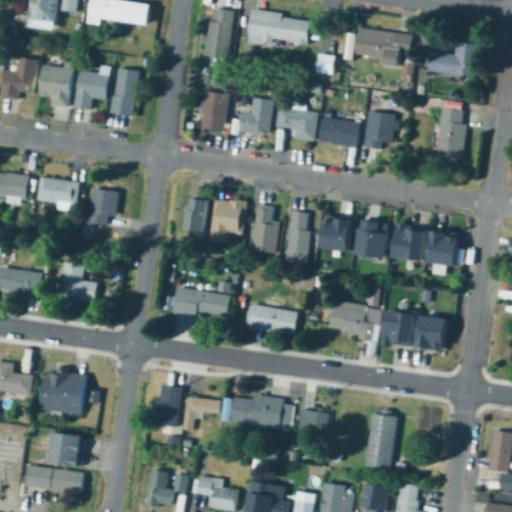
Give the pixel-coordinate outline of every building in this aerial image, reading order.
[(81,0),(80,11),(67,10),(64,10),(62,21),(60,21),(59,29),(35,26),(36,18),(34,18),(36,2),(38,2),(38,0),(81,0)] [(91,0),(121,0),(133,2),(133,0),(151,0),(148,21),(142,20),(141,24),(102,18),(100,28),(87,26),(91,0)] [(236,11),(229,57),(209,54),(216,8),(236,11)] [(310,21),(308,41),(275,37),(274,42),(252,40),(255,9),(284,13),(283,18),(310,21)] [(413,35),(410,50),(401,48),(398,65),(386,63),(387,57),(359,52),(363,27),(413,35)] [(347,31),(356,32),(352,58),(343,57),(347,31)] [(482,46),(478,76),(432,71),(434,50),(461,53),(462,44),(482,46)] [(336,56),(332,74),(319,71),(322,53),(336,56)] [(38,92),(23,90),(21,99),(5,97),(9,70),(20,71),(22,56),(42,59),(38,92)] [(416,61),(413,75),(402,73),(404,59),(416,61)] [(76,70),(69,106),(53,103),(55,96),(41,94),(47,65),(76,70)] [(142,72),(135,115),(113,111),(121,68),(142,72)] [(111,74),(109,100),(92,98),(92,107),(78,106),(81,71),(111,74)] [(310,91),(311,82),(321,83),(320,92),(310,91)] [(418,83),(426,84),(425,94),(417,93),(418,83)] [(335,89),(333,96),(325,94),(326,88),(335,89)] [(192,90),(202,91),(201,99),(190,98),(192,90)] [(232,94),(226,131),(202,127),(208,90),(232,94)] [(240,96),(248,97),(247,106),(239,105),(240,96)] [(315,96),(317,101),(311,104),(309,99),(315,96)] [(273,101),(268,130),(262,129),(261,134),(243,131),(246,110),(254,111),(256,98),(273,101)] [(318,112),(315,139),(291,136),(292,127),(281,125),(283,107),(318,112)] [(469,126),(464,157),(433,153),(434,145),(439,145),(445,108),(465,111),(463,125),(469,126)] [(398,115),(393,143),(384,141),(383,148),(366,146),(372,110),(398,115)] [(362,122),(358,147),(322,141),(325,117),(362,122)] [(0,172),(31,176),(29,199),(0,195),(0,172)] [(80,184),(75,209),(39,201),(44,176),(80,184)] [(121,193),(117,217),(110,215),(109,225),(90,221),(96,188),(121,193)] [(211,199),(206,230),(187,227),(192,196),(211,199)] [(249,203),(244,235),(232,234),(231,242),(212,239),(218,199),(249,203)] [(281,226),(277,252),(254,249),(261,204),(278,207),(275,225),(281,226)] [(311,231),(309,261),(291,259),(295,212),(308,213),(306,231),(311,231)] [(350,219),(346,250),(319,246),(322,218),(324,218),(324,214),(334,215),(334,217),(350,219)] [(361,219),(387,222),(383,257),(354,254),(357,227),(360,227),(361,219)] [(396,222),(425,226),(421,260),(392,256),(396,222)] [(452,264),(425,261),(429,230),(443,231),(443,230),(455,232),(460,232),(459,239),(455,239),(452,264)] [(457,248),(465,249),(462,263),(455,262),(457,248)] [(97,282),(95,299),(62,296),(65,262),(86,264),(85,280),(97,282)] [(0,288),(3,267),(49,273),(46,295),(0,288)] [(167,271),(174,271),(174,281),(166,280),(167,271)] [(219,280),(231,281),(230,291),(218,290),(219,280)] [(373,284),(383,285),(380,304),(370,302),(373,284)] [(229,297),(225,315),(200,309),(198,317),(175,312),(181,285),(229,297)] [(165,295),(173,296),(171,310),(163,309),(165,295)] [(239,295),(245,296),(244,308),(237,307),(239,295)] [(378,309),(371,339),(357,336),(358,333),(343,330),(343,328),(328,325),(334,298),(366,305),(365,307),(378,309)] [(399,301),(408,302),(407,310),(397,309),(399,301)] [(300,313),(295,336),(249,326),(255,303),(300,313)] [(413,313),(408,345),(391,342),(391,344),(381,343),(381,341),(378,340),(383,308),(398,310),(398,311),(413,313)] [(449,319),(443,351),(413,346),(419,314),(449,319)] [(366,354),(367,341),(377,342),(375,355),(366,354)] [(33,374),(31,392),(0,388),(0,361),(13,362),(12,372),(33,374)] [(89,374),(82,415),(42,408),(48,374),(58,376),(60,368),(89,374)] [(185,388),(178,426),(157,422),(164,384),(185,388)] [(103,390),(102,403),(91,402),(92,389),(103,390)] [(222,400),(221,412),(195,409),(193,428),(187,428),(190,396),(222,400)] [(293,405),(292,426),(280,426),(280,429),(241,427),(241,422),(234,421),(235,396),(286,398),(285,404),(293,405)] [(331,413),(328,431),(301,428),(303,409),(331,413)] [(402,414),(394,468),(368,464),(376,410),(402,414)] [(24,428),(22,438),(13,436),(14,427),(24,428)] [(511,432),(511,454),(510,468),(492,466),(497,431),(511,432)] [(88,437),(83,465),(50,460),(54,432),(88,437)] [(168,435),(179,436),(178,444),(167,443),(168,435)] [(183,437),(192,438),(191,446),(182,445),(183,437)] [(277,450),(276,458),(261,456),(263,447),(277,450)] [(298,451),(297,461),(288,460),(290,450),(298,451)] [(342,453),(340,462),(332,461),(333,452),(342,453)] [(252,457),(262,459),(261,469),(251,467),(252,457)] [(406,463),(404,472),(395,470),(396,462),(406,463)] [(29,486),(32,464),(87,471),(85,493),(29,486)] [(174,490),(172,506),(149,502),(154,473),(170,475),(168,489),(174,490)] [(188,475),(187,491),(177,490),(178,474),(188,475)] [(511,475),(511,488),(503,488),(505,474),(511,475)] [(239,487),(237,510),(210,507),(211,497),(198,495),(199,477),(224,480),(224,485),(239,487)] [(421,484),(417,511),(400,511),(404,482),(421,484)] [(353,492),(350,511),(343,511),(342,511),(323,511),(329,483),(347,486),(346,491),(353,492)] [(391,487),(388,511),(364,509),(366,484),(391,487)] [(289,501),(287,511),(260,511),(261,506),(254,505),(256,487),(271,489),(270,498),(289,501)] [(315,502),(314,511),(297,511),(299,500),(315,502)] [(511,505),(511,511),(489,511),(491,502),(511,505)]
